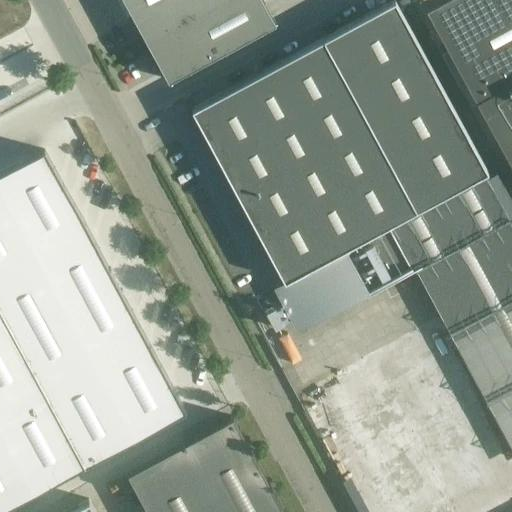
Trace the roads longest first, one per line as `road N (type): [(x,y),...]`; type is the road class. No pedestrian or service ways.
road 1 (residential): [(43,0),(251,376)]
road 2 (unknown): [(115,130),(291,28),(319,0)]
road 3 (unclassified): [(323,511),(251,376)]
